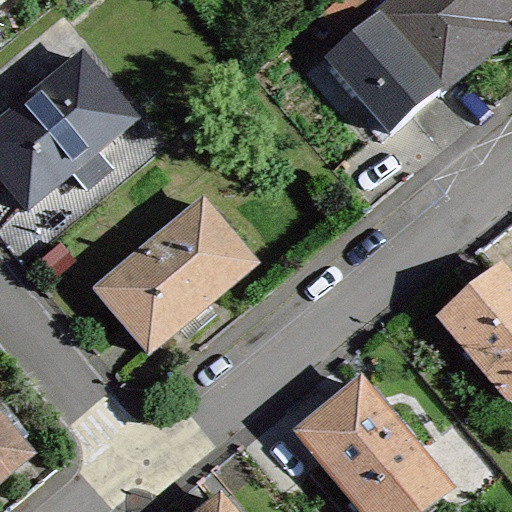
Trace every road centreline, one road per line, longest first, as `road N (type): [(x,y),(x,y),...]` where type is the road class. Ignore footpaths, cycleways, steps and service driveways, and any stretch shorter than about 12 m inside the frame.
road 1 (residential): [(511,150),(135,458)]
road 2 (residential): [(135,458),(0,292)]
